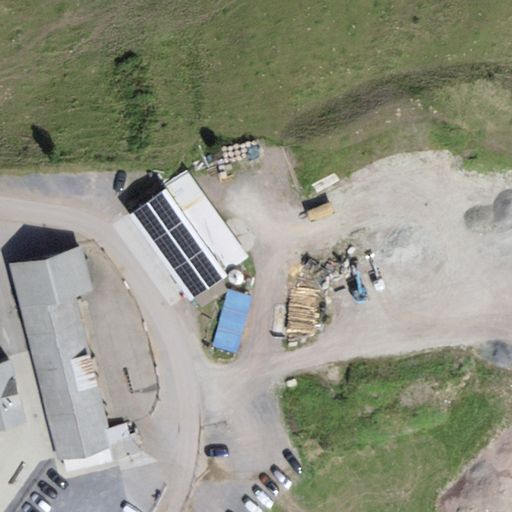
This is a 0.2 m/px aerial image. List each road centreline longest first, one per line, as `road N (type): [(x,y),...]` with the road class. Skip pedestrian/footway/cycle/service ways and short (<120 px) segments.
road 1 (residential): [(0,203),(97,223),(141,271),(168,322),(186,390),(187,440)]
road 2 (unknown): [(0,268),(50,443)]
